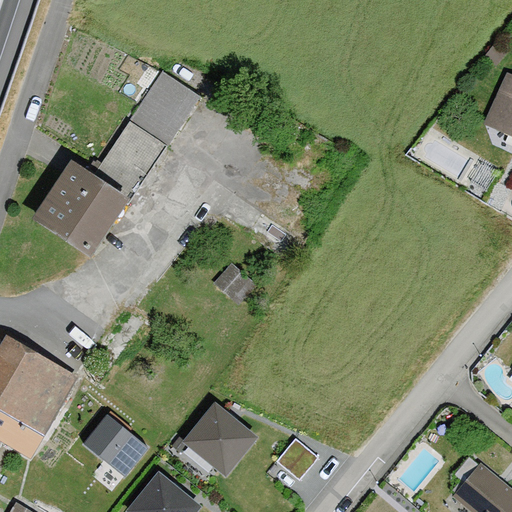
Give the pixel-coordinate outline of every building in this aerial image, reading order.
[(72,168),(38,218),(87,251),(121,201),(128,205),(201,98),(163,72),(91,179),(72,168)] [(511,106),(503,127),(511,131),(511,106)] [(245,280),(233,269),(219,284),(231,295),(245,280)] [(70,379),(11,344),(0,362),(0,435),(28,452),(70,379)] [(254,438),(215,407),(186,442),(225,474),(254,438)] [(148,448),(108,415),(84,445),(124,477),(148,448)] [(318,458),(295,439),(276,462),(299,481),(318,458)] [(511,511),(511,492),(480,467),(456,496),(474,511),(511,511)] [(194,511),(198,508),(159,476),(130,511),(131,511),(194,511)]
